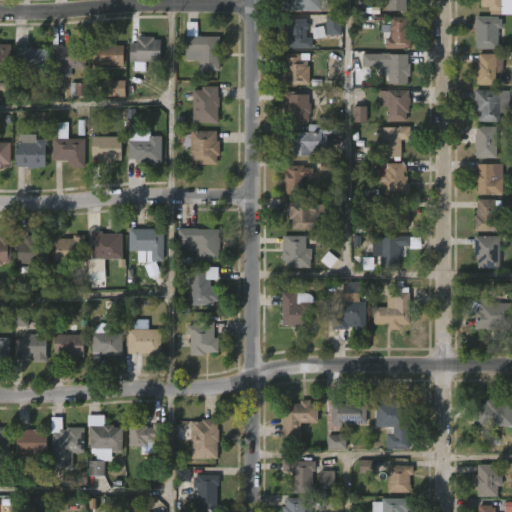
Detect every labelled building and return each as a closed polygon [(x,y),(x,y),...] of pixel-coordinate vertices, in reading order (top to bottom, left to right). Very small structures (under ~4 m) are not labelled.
[(320,0),(320,9),(281,9),(281,0),(320,0)] [(409,0),(409,10),(390,10),(389,0),(409,0)] [(504,0),(504,9),(491,9),(491,6),(483,6),(483,0),(504,0)] [(341,15),(326,15),(327,36),(342,35),(341,15)] [(410,23),(413,23),(412,48),(388,47),(388,37),(392,37),(393,16),(410,16),(410,23)] [(500,16),(500,18),(504,19),(504,28),(499,28),(499,48),(478,48),(478,16),(500,16)] [(305,19),(305,23),(308,23),(308,29),(306,29),(305,37),(310,37),(311,49),(283,48),(283,32),(285,32),(285,19),(305,19)] [(220,36),(220,66),(211,66),(211,72),(198,72),(199,60),(184,60),(184,49),(176,49),(177,21),(197,22),(196,36),(220,36)] [(152,37),(152,39),(159,40),(159,62),(128,61),(128,46),(135,46),(137,37),(152,37)] [(100,40),(100,44),(122,44),(122,66),(90,65),(90,40),(100,40)] [(25,43),(25,46),(29,46),(29,48),(46,48),(45,69),(14,69),(15,43),(25,43)] [(83,43),(82,68),(71,68),(70,77),(52,76),(52,44),(69,46),(70,43),(83,43)] [(9,67),(0,66),(0,44),(9,44),(9,67)] [(418,51),(418,64),(409,64),(409,76),(407,76),(407,87),(388,86),(388,76),(379,76),(379,67),(361,67),(361,54),(389,53),(389,54),(407,54),(407,51),(418,51)] [(308,53),(308,84),(283,84),(282,73),(284,73),(284,63),(281,61),(281,54),(283,54),(283,52),(308,53)] [(502,57),(502,68),(495,68),(494,86),(475,86),(475,61),(477,61),(478,54),(495,54),(495,57),(502,57)] [(125,97),(125,80),(108,80),(108,96),(125,97)] [(87,96),(88,83),(71,83),(71,96),(87,96)] [(217,87),(217,96),(218,96),(217,122),(191,122),(192,88),(201,88),(201,85),(217,85),(217,87)] [(500,89),(500,90),(508,91),(508,99),(501,99),(500,122),(478,121),(478,112),(475,112),(475,89),(500,89)] [(293,91),(293,94),(313,94),(313,112),(311,112),(311,122),(286,121),(287,106),(289,106),(289,101),(283,100),(284,90),(293,91)] [(408,90),(408,98),(410,98),(410,105),(408,105),(408,113),(406,113),(406,122),(386,122),(386,106),(378,106),(378,90),(408,90)] [(354,123),(367,122),(367,107),(353,107),(354,123)] [(67,122),(67,139),(83,139),(83,168),(70,168),(70,165),(67,165),(67,161),(51,161),(52,139),(56,139),(56,122),(67,122)] [(323,124),(337,125),(337,134),(325,134),(325,148),(320,148),(320,151),(309,151),(309,155),(290,155),(290,152),(283,152),(283,141),(289,141),(290,132),(307,132),(307,124),(323,124)] [(410,127),(409,139),(401,139),(400,156),(383,156),(383,142),(377,142),(377,126),(385,126),(385,128),(394,128),(394,125),(410,125),(410,127)] [(496,126),(496,157),(476,157),(476,148),(474,148),(474,133),(475,133),(475,125),(496,126)] [(215,131),(215,139),(218,140),(218,155),(216,155),(215,163),(189,163),(189,146),(182,146),(182,143),(175,143),(175,134),(189,133),(189,129),(215,130),(215,131)] [(35,135),(35,140),(45,140),(44,166),(16,166),(16,142),(18,142),(18,134),(35,135)] [(148,134),(148,135),(160,136),(160,163),(133,162),(133,158),(126,158),(126,141),(131,141),(131,134),(148,134)] [(118,137),(118,138),(121,139),(121,155),(119,155),(119,161),(109,161),(109,164),(97,164),(97,157),(88,157),(88,136),(118,137)] [(0,142),(8,142),(8,166),(0,166),(0,142)] [(403,171),(403,176),(406,176),(407,184),(408,184),(408,195),(382,195),(382,177),(380,177),(380,163),(405,163),(405,171),(403,171)] [(493,176),(493,177),(502,177),(502,193),(477,193),(477,185),(474,185),(475,170),(477,170),(477,163),(495,163),(495,176),(493,176)] [(305,165),(305,167),(315,167),(315,176),(305,177),(305,194),(288,194),(288,186),(285,186),(285,169),(288,169),(288,165),(305,165)] [(497,199),(497,200),(504,200),(504,211),(499,211),(499,231),(477,230),(477,215),(480,215),(480,199),(497,199)] [(411,212),(411,225),(409,225),(409,229),(390,229),(391,200),(409,200),(409,211),(411,212)] [(314,201),(314,203),(321,203),(321,212),(315,212),(315,219),(321,219),(321,229),(294,228),(294,219),(291,219),(291,211),(285,211),(285,201),(314,201)] [(162,229),(162,261),(136,262),(136,251),(127,251),(127,228),(162,229)] [(197,228),(218,229),(218,258),(210,258),(210,262),(195,262),(196,251),(176,251),(177,229),(179,229),(179,228),(197,228)] [(100,232),(100,234),(120,234),(120,259),(89,259),(90,232),(100,232)] [(33,236),(33,239),(39,239),(39,241),(45,242),(45,264),(15,264),(16,240),(21,240),(21,235),(33,236)] [(53,262),(51,262),(52,238),(71,238),(71,235),(83,235),(83,263),(53,262)] [(309,259),(309,269),(283,268),(284,260),(280,260),(281,235),(311,236),(311,259),(309,259)] [(0,236),(9,237),(9,262),(0,262),(0,236)] [(410,236),(410,246),(399,246),(399,267),(379,267),(380,242),(377,242),(377,237),(410,236)] [(501,236),(501,269),(479,268),(479,259),(475,259),(475,236),(501,236)] [(105,259),(88,260),(89,282),(106,281),(105,259)] [(149,277),(160,274),(156,262),(145,265),(149,277)] [(216,267),(216,279),(209,279),(208,287),(213,287),(213,291),(218,291),(217,301),(212,301),(212,306),(190,306),(191,281),(181,281),(181,271),(204,271),(205,267),(216,267)] [(402,281),(402,288),(407,288),(407,293),(409,293),(409,325),(399,325),(399,330),(388,330),(388,325),(372,325),(372,307),(386,307),(386,295),(394,295),(394,293),(395,293),(395,281),(402,281)] [(352,291),(358,292),(357,301),(364,301),(364,328),(353,328),(353,326),(349,326),(350,322),(345,322),(345,328),(330,328),(330,313),(336,313),(337,300),(341,300),(341,292),(344,292),(344,288),(352,288),(352,291)] [(296,292),(307,294),(313,300),(313,304),(311,303),(311,329),(297,329),(297,325),(281,325),(281,292),(296,292)] [(468,297),(478,304),(511,304),(511,329),(474,329),(474,317),(471,318),(460,312),(468,297)] [(14,327),(28,327),(29,311),(14,311),(14,327)] [(148,318),(148,328),(160,329),(160,353),(127,353),(127,329),(132,329),(133,318),(148,318)] [(213,330),(213,336),(217,336),(217,351),(203,352),(203,354),(189,355),(189,335),(186,335),(185,326),(198,326),(198,319),(213,319),(213,330)] [(109,329),(109,333),(121,333),(121,356),(91,356),(92,333),(93,333),(95,326),(98,323),(105,323),(108,326),(109,329)] [(44,333),(43,361),(31,361),(31,357),(20,357),(20,333),(44,333)] [(82,334),(81,357),(76,357),(75,359),(57,359),(57,352),(52,352),(52,334),(82,334)] [(0,336),(9,337),(8,363),(0,363),(0,336)] [(308,399),(308,403),(316,403),(316,422),(299,422),(299,437),(281,437),(281,402),(298,403),(298,399),(308,399)] [(494,400),(494,401),(511,400),(511,426),(472,426),(472,403),(484,403),(484,400),(494,400)] [(404,402),(403,422),(410,422),(409,448),(385,448),(387,426),(375,426),(375,402),(404,402)] [(343,424),(343,428),(333,428),(333,424),(331,424),(331,403),(366,404),(366,424),(343,424)] [(103,415),(103,424),(113,424),(113,426),(121,426),(121,452),(110,452),(110,446),(89,446),(89,431),(88,431),(88,426),(86,426),(86,414),(103,415)] [(61,428),(65,429),(65,426),(81,426),(81,452),(51,452),(51,432),(49,432),(49,416),(61,416),(61,428)] [(217,418),(217,440),(216,440),(216,457),(189,457),(190,420),(200,420),(200,418),(217,418)] [(140,422),(140,425),(146,425),(146,428),(151,428),(151,422),(161,423),(161,451),(146,450),(146,446),(127,445),(128,422),(140,422)] [(0,425),(8,425),(7,454),(0,453),(0,425)] [(26,426),(26,428),(47,428),(47,453),(16,452),(16,426),(26,426)] [(347,449),(346,435),(327,435),(328,450),(347,449)] [(314,461),(314,472),(311,472),(311,490),(292,490),(291,471),(281,471),(281,460),(314,461)] [(360,473),(373,473),(373,460),(360,460),(360,473)] [(500,464),(500,473),(504,473),(503,485),(500,485),(499,497),(480,497),(480,490),(477,490),(477,487),(476,487),(476,478),(477,478),(477,474),(480,474),(480,464),(500,464)] [(412,493),(389,493),(389,466),(415,466),(415,476),(412,476),(412,493)] [(189,482),(190,468),(177,468),(177,481),(189,482)] [(335,471),(320,471),(320,489),(335,489),(335,471)] [(217,485),(216,510),(195,509),(196,488),(192,488),(192,477),(196,477),(196,474),(218,474),(218,485),(217,485)] [(340,509),(340,497),(326,496),(326,509),(340,509)] [(303,497),(303,511),(281,511),(281,506),(284,506),(284,498),(303,497)] [(409,503),(409,511),(374,511),(374,502),(384,502),(384,498),(409,498),(409,503)]
